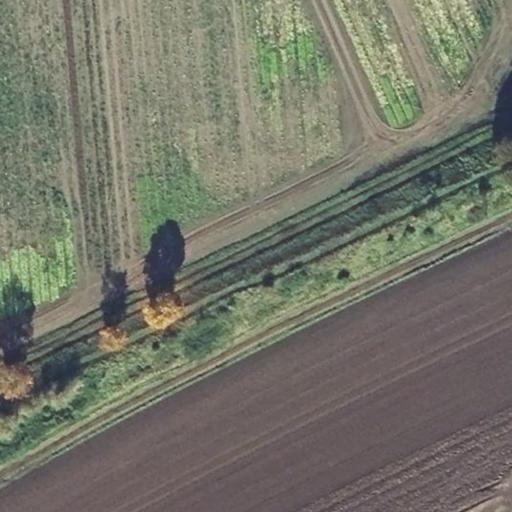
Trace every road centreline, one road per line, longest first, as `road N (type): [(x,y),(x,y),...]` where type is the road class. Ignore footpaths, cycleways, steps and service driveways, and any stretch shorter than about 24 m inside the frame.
road 1 (track): [(0,478),(137,401),(511,217)]
road 2 (track): [(511,126),(0,373)]
